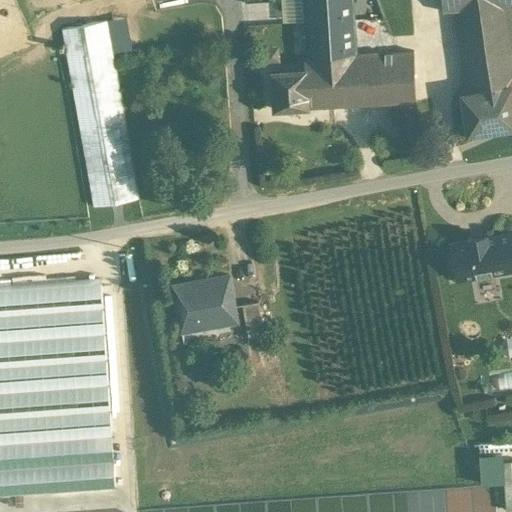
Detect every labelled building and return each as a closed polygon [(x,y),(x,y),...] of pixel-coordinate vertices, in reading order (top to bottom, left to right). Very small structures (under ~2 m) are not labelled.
[(307,0),(291,0),(294,56),(301,56),(300,38),(309,38),(307,0)] [(352,0),(307,0),(309,38),(310,55),(354,53),(352,0)] [(511,0),(443,0),(445,10),(511,6),(511,0)] [(511,6),(456,9),(469,93),(510,88),(511,97),(511,96),(511,6)] [(106,19),(60,27),(90,204),(137,196),(106,19)] [(354,53),(310,55),(309,38),(300,38),(301,56),(301,69),(306,68),(308,106),(393,102),(415,101),(413,51),(354,53)] [(301,69),(272,70),(274,107),(308,106),(306,68),(301,69)] [(469,93),(463,94),(468,132),(511,125),(511,97),(510,88),(469,93)] [(415,101),(393,102),(395,133),(417,132),(415,101)] [(229,273),(173,283),(180,322),(198,319),(199,327),(237,320),(229,273)] [(259,302),(243,304),(249,337),(265,335),(259,302)]
